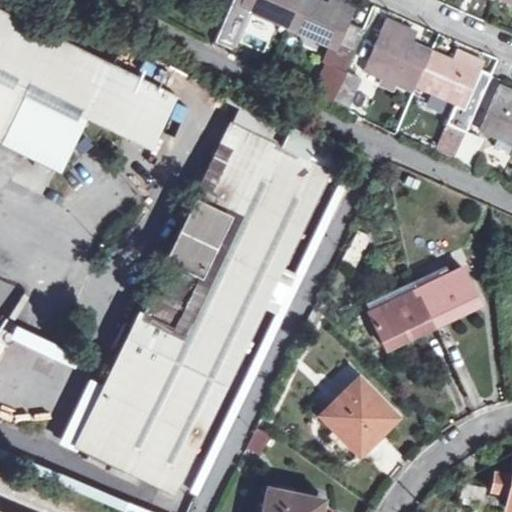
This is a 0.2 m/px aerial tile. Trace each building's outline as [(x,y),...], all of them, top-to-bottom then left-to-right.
[(228,51),(247,9),(239,5),(241,0),(230,0),(212,42),(228,51)] [(272,20),(288,26),(299,0),(241,0),(239,5),(256,12),(258,8),(273,15),(272,20)] [(335,47),(346,23),(354,4),(345,0),(329,0),(327,5),(314,0),(299,0),(288,26),(303,33),(305,28),(320,35),(318,40),(327,44),(335,47)] [(0,142),(61,171),(87,118),(152,149),(178,96),(0,9),(0,142)] [(386,19),(366,63),(382,70),(385,65),(398,72),(397,77),(415,85),(430,52),(412,44),(405,41),(410,31),(410,30),(386,19)] [(331,103),(334,96),(345,72),(362,31),(346,23),(335,47),(327,44),(320,61),(323,63),(310,92),(331,103)] [(405,41),(412,44),(416,34),(410,31),(405,41)] [(454,62),(430,52),(415,85),(431,92),(433,87),(448,94),(447,99),(455,102),(463,106),(479,70),(483,62),(458,51),(454,62)] [(382,70),(366,63),(363,71),(411,93),(415,85),(397,77),(398,72),(385,65),(382,70)] [(491,75),(479,70),(463,106),(455,102),(446,123),(448,124),(465,132),(491,75)] [(360,79),(345,72),(334,96),(349,104),(360,79)] [(511,90),(500,85),(481,130),(496,137),(499,131),(511,136),(511,90)] [(346,110),(349,104),(334,96),(331,103),(346,110)] [(76,446),(174,493),(341,150),(290,126),(280,145),(233,122),(135,326),(126,321),(113,347),(122,352),(76,446)] [(435,151),(454,158),(465,132),(448,124),(435,151)] [(511,136),(499,131),(496,137),(492,146),(508,153),(511,144),(511,136)] [(482,139),(465,132),(454,158),(471,166),(482,139)] [(358,230),(350,248),(361,255),(370,236),(358,230)] [(486,242),(488,255),(496,254),(495,241),(486,242)] [(355,268),(361,255),(350,248),(348,248),(342,261),(355,268)] [(412,281),(417,291),(451,274),(447,265),(412,281)] [(451,274),(417,291),(433,325),(481,302),(464,268),(451,274)] [(371,311),(417,291),(412,281),(367,304),(371,311)] [(385,348),(433,325),(417,291),(371,311),(369,312),(385,348)] [(312,326),(320,310),(315,304),(306,323),(312,326)] [(323,415),(336,428),(359,452),(377,435),(374,432),(392,415),(358,380),(323,415)] [(352,460),(359,452),(336,428),(329,436),(352,460)] [(249,446),(260,452),(269,434),(258,429),(249,446)] [(507,508),(511,509),(511,474),(496,471),(492,490),(510,494),(507,508)] [(462,496),(483,501),(486,488),(464,484),(462,496)] [(314,511),(316,500),(268,489),(262,511),(314,511)] [(154,511),(129,500),(124,510),(128,511),(154,511)]
